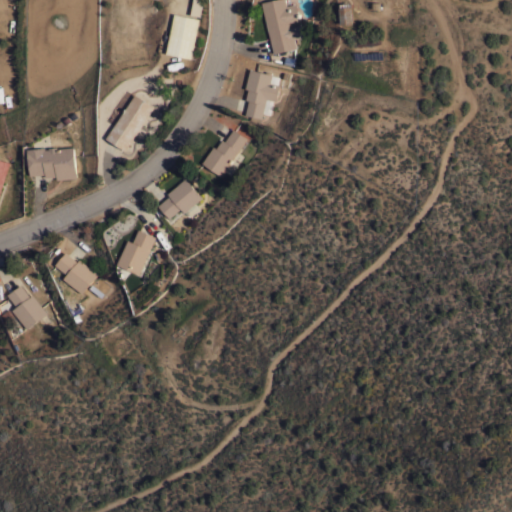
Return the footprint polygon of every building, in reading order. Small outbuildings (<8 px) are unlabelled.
[(192,0),(203,0),(200,16),(190,14),(192,0)] [(262,2),(270,0),(284,0),(286,5),(295,3),(300,21),(290,24),(296,47),(274,52),(262,2)] [(406,0),(406,16),(398,15),(398,0),(406,0)] [(352,23),(340,23),(339,7),(351,6),(352,23)] [(190,58),(166,53),(174,13),(199,18),(190,58)] [(271,74),(269,82),(279,84),(275,100),(265,98),(261,118),(245,114),(248,99),(246,99),(248,89),(245,88),(249,68),(271,74)] [(154,106),(126,150),(107,137),(135,94),(154,106)] [(221,175),(202,162),(213,146),(216,148),(222,138),(224,140),(233,128),(246,138),(221,175)] [(77,177),(57,179),(56,176),(46,177),(46,174),(31,175),(29,148),(46,147),(46,149),(50,148),(50,147),(58,146),(58,147),(74,146),(77,177)] [(0,158),(10,162),(0,190),(0,158)] [(184,212),(180,208),(169,218),(158,205),(169,195),(167,193),(185,177),(201,197),(184,212)] [(155,236),(139,273),(117,264),(128,239),(133,241),(138,228),(155,236)] [(97,274),(81,293),(63,278),(67,274),(56,264),(66,251),(77,261),(79,258),(97,274)] [(47,313),(27,328),(13,309),(17,306),(8,294),(21,284),(30,296),(32,294),(47,313)]
